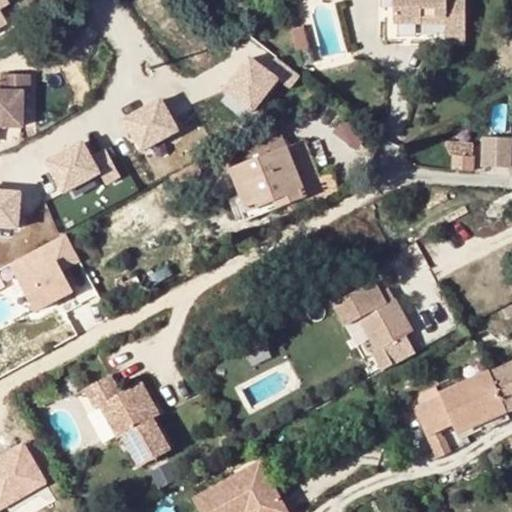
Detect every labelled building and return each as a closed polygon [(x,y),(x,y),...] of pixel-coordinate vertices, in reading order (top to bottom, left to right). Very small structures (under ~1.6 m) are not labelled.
[(395,0),(395,24),(421,25),(421,17),(447,17),(447,24),(447,40),(466,40),(465,0),(395,0)] [(0,124),(18,125),(18,90),(25,91),(26,74),(0,72),(0,124)] [(146,158),(184,137),(162,96),(123,118),(146,158)] [(511,137),(484,137),(484,166),(511,166),(511,137)] [(122,172),(108,145),(93,153),(86,139),(44,161),(65,201),(122,172)] [(305,142),(287,149),(305,196),(277,208),(282,224),(342,205),(335,186),(324,190),(305,142)] [(287,149),(231,171),(247,211),(275,201),(277,208),(305,196),(287,149)] [(475,157),(453,155),(452,169),(474,171),(475,157)] [(155,221),(183,208),(169,178),(141,190),(155,221)] [(23,191),(0,190),(0,228),(23,229),(23,191)] [(275,201),(247,211),(250,218),(277,208),(275,201)] [(70,231),(9,259),(35,313),(77,293),(69,276),(87,268),(70,231)] [(136,277),(122,284),(127,294),(141,287),(136,277)] [(375,283),(335,305),(347,327),(362,319),(387,305),(381,294),(375,283)] [(388,290),(381,294),(387,305),(394,301),(388,290)] [(379,350),(372,354),(381,371),(416,352),(407,335),(411,332),(394,301),(387,305),(362,319),(379,350)] [(261,331),(239,342),(247,361),(269,349),(261,331)] [(283,334),(274,339),(278,347),(287,343),(283,334)] [(511,362),(490,372),(507,413),(511,410),(511,362)] [(428,436),(440,432),(454,425),(458,436),(507,413),(490,372),(440,394),(442,398),(417,410),(428,436)] [(112,375),(88,388),(99,408),(102,406),(120,439),(124,436),(141,468),(171,452),(154,420),(161,417),(143,383),(122,394),(112,375)] [(428,436),(437,457),(450,452),(440,432),(428,436)] [(272,511),(248,469),(181,506),(184,511),(272,511)]
